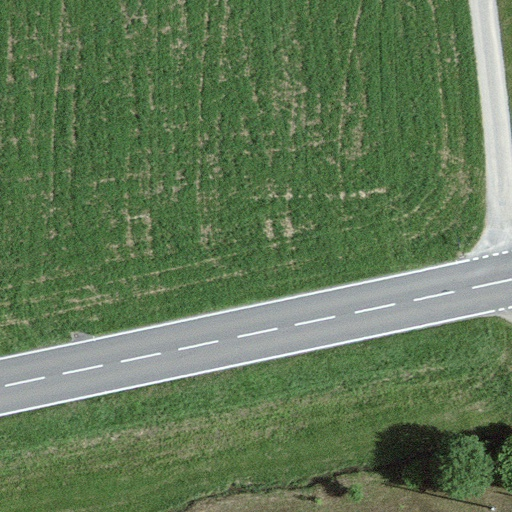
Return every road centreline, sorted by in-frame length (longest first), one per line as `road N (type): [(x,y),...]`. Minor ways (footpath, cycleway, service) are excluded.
road 1 (secondary): [(511,278),(0,385)]
road 2 (residential): [(484,0),(511,207)]
